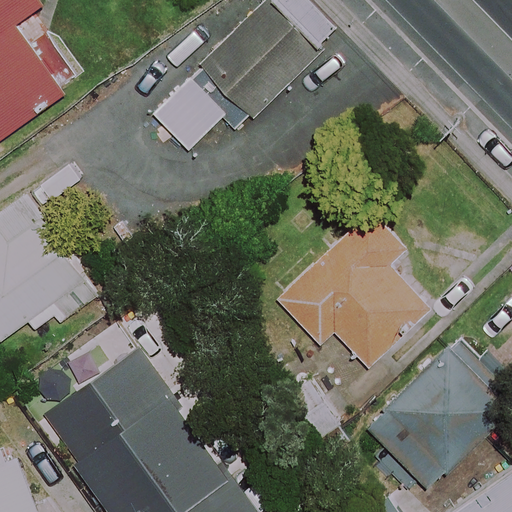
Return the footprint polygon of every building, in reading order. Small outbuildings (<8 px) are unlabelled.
[(0,0),(0,137),(73,88),(49,53),(40,58),(16,22),(44,4),(41,0),(0,0)] [(327,88),(280,34),(194,107),(241,162),(327,88)] [(0,331),(5,339),(31,319),(42,334),(68,314),(100,291),(27,193),(0,212),(0,331)] [(408,246),(373,209),(281,297),(323,341),(337,328),(370,364),(432,305),(391,262),(408,246)] [(511,411),(511,391),(466,340),(371,426),(427,488),(511,411)] [(115,511),(183,511),(231,477),(139,349),(46,415),(115,511)] [(0,511),(38,511),(13,443),(0,447),(0,511)] [(255,511),(231,477),(183,511),(255,511)] [(511,511),(511,493),(481,511),(511,511)]
